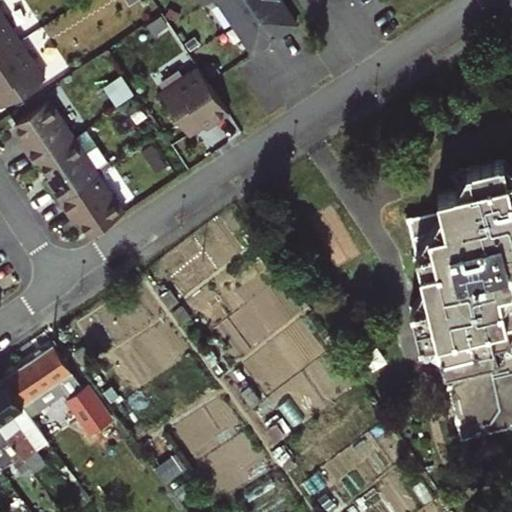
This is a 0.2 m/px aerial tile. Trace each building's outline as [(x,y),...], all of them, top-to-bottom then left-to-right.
[(218,0),(253,52),(297,22),(282,0),(218,0)] [(0,52),(16,42),(0,18),(0,52)] [(0,106),(41,79),(16,42),(0,52),(0,106)] [(196,66),(159,92),(189,134),(213,118),(215,121),(228,112),(226,109),(208,82),(196,66)] [(109,81),(120,100),(136,90),(126,72),(109,81)] [(46,100),(11,123),(22,138),(28,147),(24,150),(32,163),(37,160),(72,137),(46,100)] [(98,174),(72,137),(37,160),(47,174),(53,183),(49,186),(58,200),(63,197),(98,174)] [(28,147),(22,138),(17,141),(24,150),(28,147)] [(511,275),(511,165),(501,168),(497,151),(456,162),(460,178),(444,182),(449,199),(416,208),(438,291),(422,295),(435,347),(452,343),(473,428),(511,418),(511,282),(510,276),(511,275)] [(53,183),(47,174),(42,178),(49,186),(53,183)] [(123,211),(98,174),(63,197),(58,200),(67,213),(72,210),(78,219),(89,234),(123,211)] [(74,222),(78,219),(72,210),(67,213),(74,222)] [(101,438),(118,427),(100,401),(97,403),(54,342),(6,375),(25,403),(57,380),(70,399),(88,424),(90,423),(101,438)] [(25,403),(6,375),(0,379),(0,423),(10,437),(24,456),(36,447),(37,446),(49,438),(42,426),(25,403)] [(0,423),(0,465),(2,468),(15,459),(23,472),(32,466),(24,456),(10,437),(0,423)] [(46,461),(36,447),(24,456),(32,466),(35,469),(46,461)]
